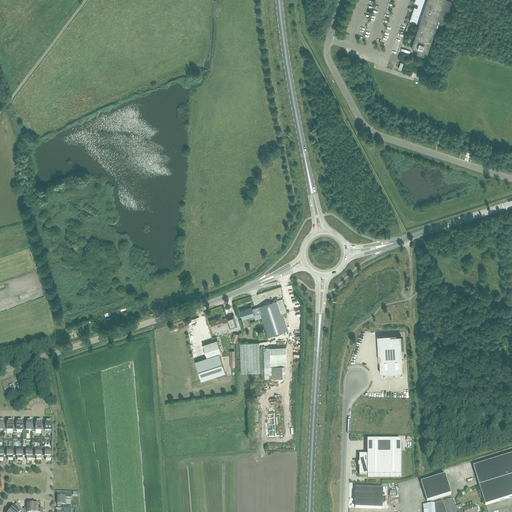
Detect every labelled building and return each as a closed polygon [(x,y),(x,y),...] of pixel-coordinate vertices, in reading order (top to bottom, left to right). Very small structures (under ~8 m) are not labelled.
[(413,43),(411,47),(418,49),(417,53),(423,55),(425,52),(428,53),(431,41),(437,23),(441,24),(444,25),(447,15),(445,14),(446,11),(448,12),(449,11),(452,1),(449,0),(448,0),(415,0),(414,3),(415,3),(418,4),(417,8),(414,7),(409,21),(419,24),(419,25),(418,27),(414,40),(411,39),(411,38),(409,38),(407,42),(409,42),(410,43),(410,42),(413,43)] [(247,310),(240,312),(243,319),(254,315),(258,314),(259,318),(262,317),(268,337),(288,331),(282,314),(287,312),(284,304),(282,299),(258,307),(255,308),(252,309),(251,307),(246,309),(247,310)] [(209,321),(211,326),(212,328),(223,324),(223,326),(228,324),(226,318),(222,319),(222,317),(215,319),(216,320),(210,321),(209,321)] [(395,336),(378,337),(379,360),(378,360),(378,361),(379,361),(380,374),(381,374),(380,374),(403,372),(401,336),(396,336),(396,335),(395,335),(395,336)] [(502,345),(498,345),(498,351),(504,350),(510,350),(510,341),(508,339),(507,337),(505,337),(501,337),(501,342),(502,342),(502,345)] [(221,352),(217,340),(203,345),(207,357),(219,353),(221,352)] [(240,343),(241,373),(260,373),(259,343),(240,343)] [(287,346),(265,346),(265,377),(287,377),(287,346)] [(225,373),(219,353),(207,357),(195,361),(198,371),(201,381),(225,373)] [(13,431),(13,425),(13,421),(8,421),(8,424),(7,424),(7,425),(3,425),(3,431),(3,433),(7,433),(7,431),(12,431),(13,431)] [(17,425),(13,425),(13,431),(12,431),(12,433),(16,433),(16,431),(22,431),(22,425),(22,421),(17,421),(17,424),(17,425)] [(26,425),(22,425),(22,431),(22,433),(22,441),(26,441),(26,435),(28,435),(28,431),(32,431),(32,425),(32,422),(27,421),(27,425),(26,425)] [(35,431),(41,431),(41,425),(41,422),(36,422),(36,425),(32,425),(32,431),(32,433),(35,433),(35,431)] [(45,425),(41,425),(41,431),(41,435),(45,435),(45,431),(51,432),(51,433),(51,422),(46,422),(46,425),(45,425)] [(401,441),(367,441),(367,456),(359,456),(359,464),(358,464),(358,467),(359,467),(359,476),(367,476),(367,477),(401,477),(401,441)] [(51,449),(44,449),(44,447),(41,447),(41,448),(41,451),(41,457),(45,457),(45,458),(45,461),(51,461),(51,449)] [(41,461),(41,457),(41,451),(41,448),(37,448),(37,451),(35,451),(35,449),(31,449),(31,451),(32,451),(32,460),(35,460),(35,457),(36,457),(36,461),(41,461)] [(13,451),(12,451),(6,450),(6,449),(3,449),(3,450),(3,457),(7,457),(7,460),(13,460),(13,457),(13,451)] [(22,451),(16,451),(16,449),(12,449),(12,451),(13,451),(13,457),(16,457),(17,457),(17,460),(22,460),(22,457),(22,451)] [(32,461),(32,460),(32,451),(31,451),(25,451),(25,449),(22,449),(22,451),(22,457),(26,457),(26,460),(32,461)] [(511,497),(511,454),(475,466),(473,467),(479,486),(485,506),(509,498),(511,497)] [(421,482),(427,502),(451,495),(445,475),(421,482)] [(57,505),(62,505),(66,505),(65,505),(65,498),(71,498),(71,497),(71,492),(56,492),(61,492),(61,497),(57,496),(57,497),(57,505)] [(355,497),(354,497),(354,502),(382,503),(382,493),(355,492),(355,497)] [(456,511),(452,499),(443,502),(445,511),(475,511),(474,506),(463,509),(463,510),(457,511),(456,511)] [(381,511),(382,503),(354,502),(354,507),(355,507),(354,511),(381,511)] [(423,505),(423,511),(445,511),(443,502),(434,505),(434,504),(423,505)]
